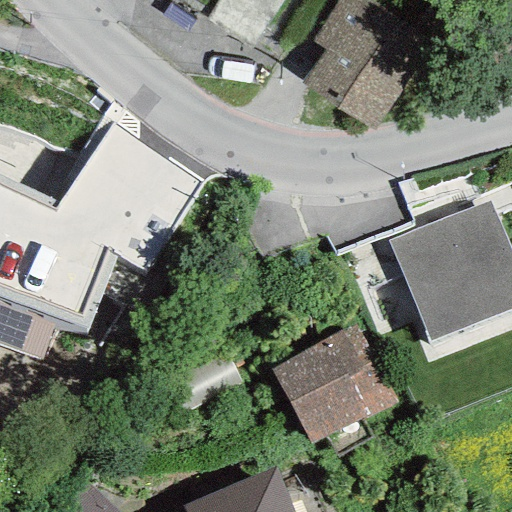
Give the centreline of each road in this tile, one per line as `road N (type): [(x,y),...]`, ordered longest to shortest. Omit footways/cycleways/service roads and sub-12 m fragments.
road 1 (tertiary): [(511,122),(313,171),(233,155)]
road 2 (tertiary): [(233,155),(30,0)]
road 3 (residential): [(326,0),(233,155)]
